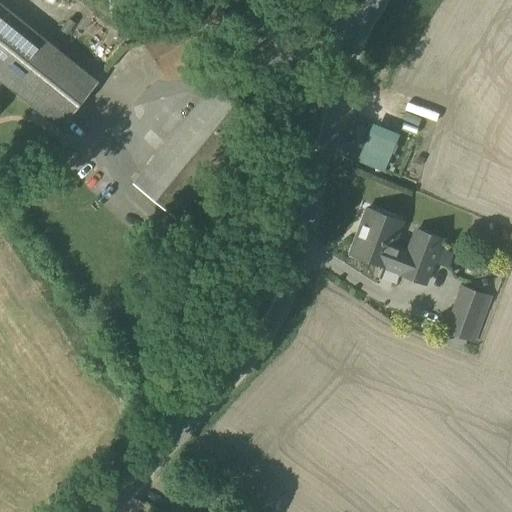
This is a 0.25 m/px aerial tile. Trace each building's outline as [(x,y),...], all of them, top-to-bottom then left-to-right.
[(234,30),(215,1),(214,0),(203,0),(141,43),(164,77),(234,30)] [(0,75),(5,79),(62,126),(96,83),(0,5),(0,75)] [(173,217),(252,120),(214,88),(134,186),(173,217)] [(350,255),(401,274),(410,254),(393,247),(402,221),(369,210),(350,255)] [(417,233),(410,254),(401,274),(427,284),(442,240),(417,233)] [(468,341),(485,296),(462,288),(446,332),(468,341)]
